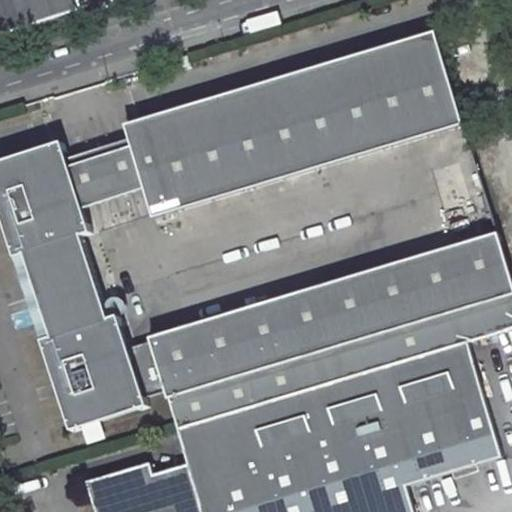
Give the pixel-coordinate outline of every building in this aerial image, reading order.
[(0,0),(0,38),(69,17),(64,2),(71,0),(0,0)] [(71,0),(64,2),(69,17),(85,12),(80,0),(71,0)] [(468,128),(440,35),(130,128),(138,155),(149,192),(158,221),(468,128)] [(173,76),(194,70),(190,58),(170,64),(173,76)] [(77,433),(154,408),(150,399),(134,349),(124,317),(114,320),(87,237),(97,234),(89,210),(77,174),(68,144),(0,166),(0,196),(20,259),(30,256),(63,358),(54,362),(77,433)] [(138,155),(77,174),(89,210),(149,192),(138,155)] [(171,392),(183,430),(471,343),(511,330),(511,264),(503,235),(155,339),(156,341),(171,392)] [(156,341),(134,349),(150,399),(171,392),(156,341)] [(506,459),(471,343),(183,430),(181,430),(192,466),(157,476),(154,465),(91,484),(99,511),(417,511),(410,487),(506,459)]
